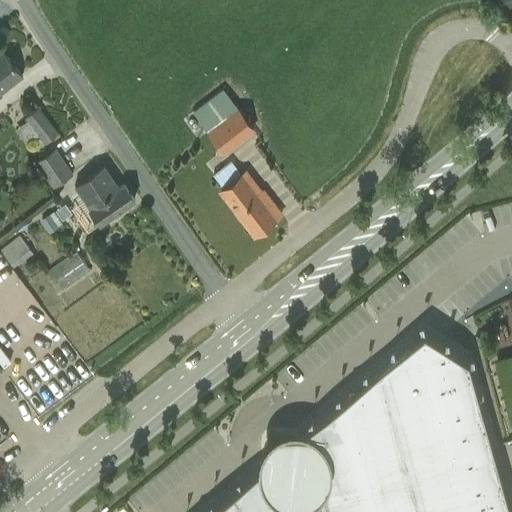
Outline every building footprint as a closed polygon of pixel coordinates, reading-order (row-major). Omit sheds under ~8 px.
[(0,91),(23,74),(4,50),(0,53),(0,91)] [(59,132),(39,106),(25,117),(45,143),(59,132)] [(255,129),(239,107),(208,131),(224,153),(255,129)] [(54,187),(74,173),(56,148),(36,162),(54,187)] [(91,208),(101,222),(136,197),(125,182),(120,186),(104,164),(75,184),(92,207),(91,208)] [(221,188),(255,233),(276,218),(241,172),(221,188)] [(34,254),(21,236),(1,251),(15,269),(34,254)] [(47,267),(60,287),(92,267),(80,247),(47,267)] [(271,447),(272,448),(268,459),(205,511),(510,511),(470,367),(467,362),(463,356),(458,352),(441,341),(434,337),(426,336),(419,336),(412,339),(295,437),(284,439),(283,438),(282,437),(280,436),(279,436),(277,436),(276,436),(274,437),(273,437),(272,439),(271,440),(271,441),(270,443),(270,444),(271,446),(271,447)]
